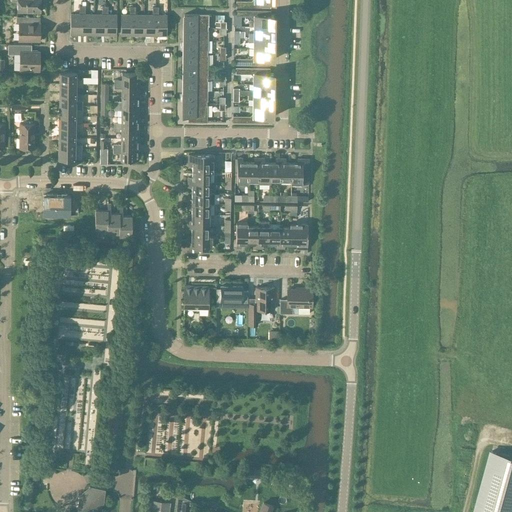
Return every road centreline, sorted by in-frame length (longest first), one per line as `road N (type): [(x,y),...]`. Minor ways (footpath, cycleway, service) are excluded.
road 1 (tertiary): [(365,0),(348,360)]
road 2 (residential): [(1,511),(4,186)]
road 3 (residential): [(154,260),(161,336),(175,349),(348,360)]
road 4 (residential): [(154,133),(155,51),(62,50),(62,0)]
road 5 (residential): [(154,260),(310,272)]
road 6 (tertiary): [(348,360),(341,511)]
road 7 (residential): [(283,134),(284,0)]
road 8 (residential): [(154,133),(283,134)]
